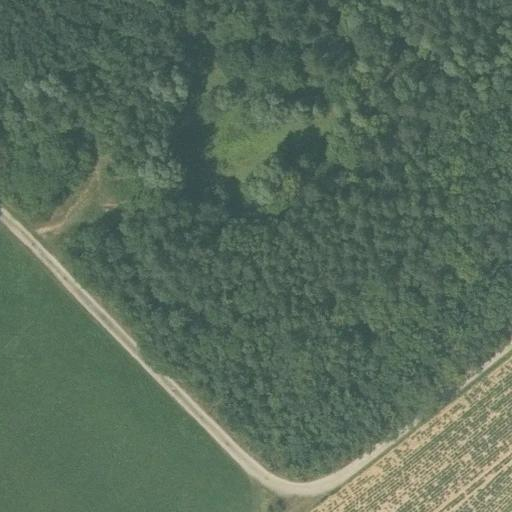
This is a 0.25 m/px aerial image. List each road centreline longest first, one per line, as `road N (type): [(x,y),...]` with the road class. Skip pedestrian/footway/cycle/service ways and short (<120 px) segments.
road 1 (track): [(101,210),(131,221),(153,272),(203,328),(270,352),(360,328),(511,270)]
road 2 (track): [(60,275),(303,511)]
road 3 (track): [(337,511),(511,372)]
